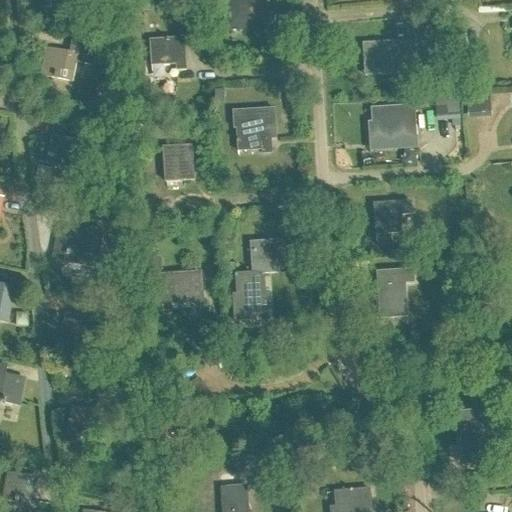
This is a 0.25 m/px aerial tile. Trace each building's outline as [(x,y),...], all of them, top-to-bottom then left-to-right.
[(133,0),(136,15),(150,13),(148,0),(133,0)] [(224,0),(225,21),(223,21),(223,30),(226,30),(227,34),(267,32),(265,0),(224,0)] [(464,16),(482,12),(480,3),(462,7),(464,16)] [(90,14),(89,36),(108,38),(109,15),(90,14)] [(186,72),(184,40),(149,42),(150,67),(175,66),(176,72),(186,72)] [(93,49),(92,49),(92,47),(71,42),(69,55),(47,50),(42,77),(71,83),(76,57),(79,58),(77,66),(95,69),(93,49)] [(415,42),(363,45),(365,73),(398,71),(398,74),(417,73),(415,42)] [(37,81),(43,60),(25,54),(19,76),(37,81)] [(224,91),(215,91),(216,104),(225,103),(224,91)] [(88,104),(86,118),(95,120),(97,105),(88,104)] [(272,155),(271,141),(276,141),(275,111),(233,113),(234,130),(236,130),(237,153),(262,151),(262,155),(272,155)] [(370,144),(403,142),(402,123),(415,122),(414,112),(386,114),(387,123),(368,125),(370,144)] [(173,121),(173,133),(186,133),(186,121),(173,121)] [(53,138),(47,165),(77,171),(83,145),(53,138)] [(194,182),(192,148),(163,150),(165,184),(194,182)] [(411,215),(410,203),(373,206),(375,236),(401,234),(400,216),(411,215)] [(491,206),(474,207),(475,219),(492,218),(491,206)] [(97,271),(104,231),(90,229),(90,234),(59,228),(54,254),(65,256),(63,265),(97,271)] [(276,243),(250,245),(252,275),(252,276),(262,275),(262,276),(279,275),(276,243)] [(166,272),(166,259),(155,260),(156,273),(166,272)] [(235,264),(224,264),(224,275),(235,274),(235,264)] [(410,272),(374,275),(377,319),(407,317),(404,285),(411,285),(410,272)] [(237,295),(231,295),(233,316),(233,324),(235,324),(251,323),(250,312),(262,311),(262,307),(264,307),(262,276),(262,275),(252,276),(252,275),(236,276),(237,295)] [(201,303),(199,276),(156,278),(158,306),(201,303)] [(0,322),(7,324),(14,289),(0,286),(0,322)] [(112,295),(95,292),(93,303),(110,306),(112,295)] [(66,316),(61,342),(91,348),(93,335),(100,336),(102,325),(95,323),(96,321),(66,316)] [(251,342),(229,343),(229,358),(252,356),(251,342)] [(0,403),(20,408),(25,381),(6,377),(8,368),(0,366),(0,403)] [(98,413),(72,409),(67,436),(98,441),(102,418),(114,420),(116,404),(100,401),(98,413)] [(284,409),(270,409),(271,422),(284,422),(284,409)] [(470,412),(458,413),(463,463),(495,461),(491,417),(478,418),(478,413),(470,414),(470,412)] [(293,451),(293,465),(303,465),(303,451),(293,451)] [(3,501),(33,506),(37,479),(7,475),(3,501)] [(71,484),(70,492),(80,494),(81,486),(71,484)] [(247,487),(221,489),(222,497),(222,511),(248,511),(248,504),(247,487)] [(370,511),(369,491),(335,494),(336,509),(331,509),(330,511),(370,511)]
